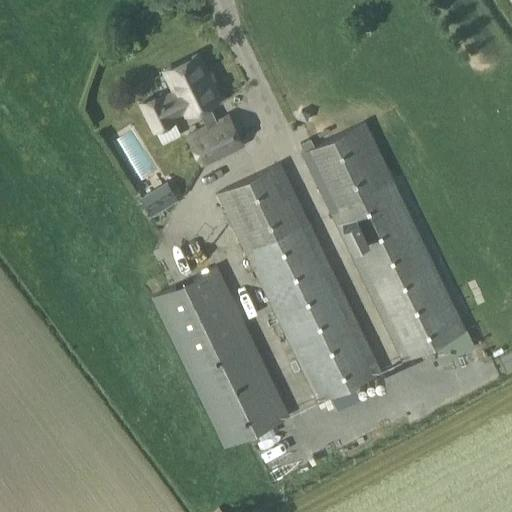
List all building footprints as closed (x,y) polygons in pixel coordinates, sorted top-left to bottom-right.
[(160,93),(141,103),(154,129),(173,119),(171,114),(183,108),(185,113),(195,108),(203,124),(185,133),(201,166),(243,145),(228,112),(216,118),(207,102),(217,97),(198,54),(164,70),(174,92),(162,98),(160,93)] [(365,120),(300,151),(401,360),(465,329),(393,177),(365,120)] [(279,161),(215,192),(316,401),(381,370),(307,219),(279,161)] [(152,215),(178,199),(166,180),(140,196),(152,215)] [(215,266),(151,297),(223,446),(288,415),(215,266)]
